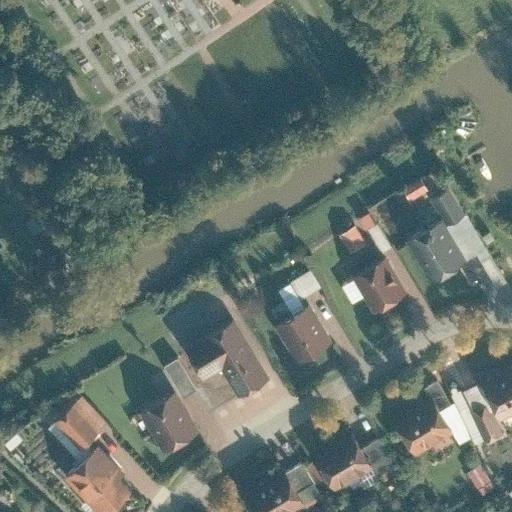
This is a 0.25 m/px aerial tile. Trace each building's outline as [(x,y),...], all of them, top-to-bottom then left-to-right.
[(449,181),(438,163),(426,170),(437,188),(449,181)] [(420,174),(402,184),(409,195),(426,185),(420,174)] [(465,208),(449,181),(437,188),(431,192),(447,218),(465,208)] [(447,218),(444,214),(411,232),(434,274),(467,255),(447,218)] [(367,238),(355,220),(339,230),(352,248),(367,238)] [(392,241),(378,220),(369,226),(383,247),(392,241)] [(403,289),(380,255),(356,270),(378,305),(403,289)] [(309,267),(277,287),(286,303),(319,283),(309,267)] [(331,336),(309,300),(275,321),(297,357),(331,336)] [(269,373),(233,313),(184,342),(202,372),(223,359),(241,390),(269,373)] [(197,384),(180,353),(166,360),(182,392),(197,384)] [(511,411),(511,365),(483,379),(492,399),(500,417),(511,411)] [(453,399),(438,375),(424,384),(432,397),(438,407),(453,399)] [(198,429),(174,389),(144,407),(168,447),(198,429)] [(110,425),(80,394),(54,418),(84,450),(110,425)] [(438,407),(432,397),(397,416),(416,449),(451,430),(438,407)] [(492,399),(469,408),(483,444),(507,434),(500,417),(492,399)] [(360,447),(352,431),(316,449),(335,487),(371,468),(360,447)] [(393,464),(379,438),(360,447),(371,468),(374,474),(393,464)] [(96,511),(104,511),(130,489),(91,448),(62,475),(96,511)] [(482,458),(470,466),(485,490),(497,482),(482,458)] [(322,488),(304,459),(288,469),(306,498),(322,488)] [(285,511),(306,498),(288,469),(245,495),(255,511),(285,511)]
